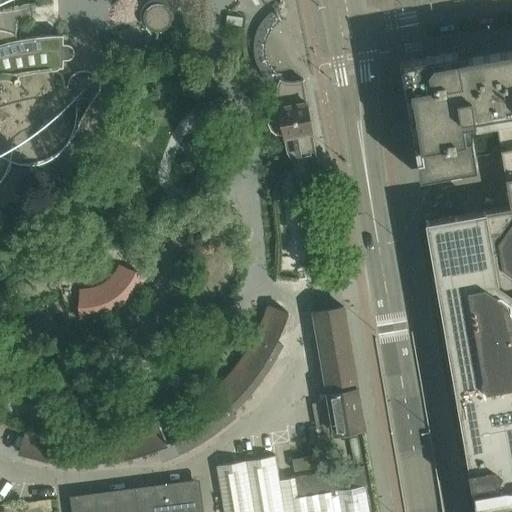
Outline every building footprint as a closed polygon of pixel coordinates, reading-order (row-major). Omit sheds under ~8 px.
[(145,26),(146,27),(148,29),(150,31),(152,32),(154,32),(156,33),(158,33),(161,33),(163,32),(165,31),(167,29),(169,28),(170,26),(171,24),(172,21),(172,19),(172,17),(171,15),(170,13),(169,11),(168,9),(167,8),(165,7),(163,6),(161,5),(159,5),(157,5),(155,5),(153,5),(151,6),(149,7),(148,8),(146,10),(145,12),(144,13),(144,15),(143,18),(143,20),(144,22),(144,24),(145,26)] [(0,76),(1,76),(4,75),(6,75),(9,75),(12,76),(13,76),(14,76),(15,77),(16,77),(17,77),(18,78),(19,78),(19,79),(20,79),(20,78),(20,77),(20,76),(21,76),(21,75),(22,75),(22,74),(36,72),(58,70),(59,70),(62,67),(63,67),(63,69),(64,70),(65,69),(65,68),(66,60),(69,60),(70,61),(70,60),(71,60),(72,60),(73,60),(73,59),(74,59),(74,58),(75,58),(75,57),(76,56),(76,55),(76,54),(76,53),(76,52),(76,51),(75,50),(75,49),(74,49),(73,48),(72,48),(72,47),(71,47),(70,47),(69,47),(66,47),(65,38),(63,38),(60,38),(57,38),(54,38),(51,39),(49,39),(46,39),(43,39),(40,39),(39,27),(38,7),(25,8),(6,11),(0,12),(0,76)] [(274,13),(269,18),(273,22),(278,18),(274,13)] [(261,27),(258,34),(264,36),(267,30),(261,27)] [(511,49),(460,59),(458,52),(401,62),(402,72),(404,80),(418,159),(418,160),(421,178),(479,168),(473,138),(467,139),(465,125),(477,123),(477,125),(497,122),(511,119),(511,49)] [(259,65),(263,71),(268,68),(265,62),(259,65)] [(305,121),(304,116),(307,116),(308,114),(303,80),(295,82),(288,82),(285,81),(280,79),(279,79),(280,79),(275,75),(271,81),(277,84),(276,90),(276,96),(279,110),(277,111),(275,112),(273,113),(272,114),(270,116),(270,118),(269,120),(269,122),(269,125),(270,127),(270,129),(272,131),(273,132),(275,133),(277,134),(279,135),(281,136),(283,136),(285,148),(286,153),(288,157),(291,160),(293,163),(300,158),(303,157),(311,155),(315,155),(310,122),(309,121),(306,120),(305,121)] [(511,511),(511,119),(497,122),(511,207),(426,221),(436,278),(432,279),(453,396),(457,396),(476,511),(511,511)] [(142,276),(122,267),(119,271),(116,275),(113,278),(109,281),(105,284),(100,286),(95,287),(91,288),(86,288),(84,311),(89,311),(92,311),(98,310),(103,309),(107,308),(110,307),(114,305),(118,303),(120,301),(125,298),(129,295),(133,291),(135,288),(138,283),(140,280),(142,276)] [(218,388),(208,397),(219,412),(196,429),(171,442),(162,425),(146,430),(108,438),(77,440),(52,438),(28,432),(22,453),(48,459),(73,461),(110,460),(134,455),(160,449),(164,459),(177,454),(193,446),(217,431),(235,416),(232,411),(243,400),(262,377),(283,343),(279,340),(281,334),(284,328),(285,325),(288,318),(289,312),(269,306),(260,328),(243,358),(234,371),(218,388)] [(341,308),(315,312),(312,313),(333,435),(363,430),(341,308)] [(321,427),(331,425),(327,401),(317,402),(321,427)] [(370,511),(366,486),(363,468),(280,480),(277,456),(217,465),(224,511),(370,511)] [(199,511),(196,484),(152,490),(136,492),(75,500),(76,511),(199,511)]
